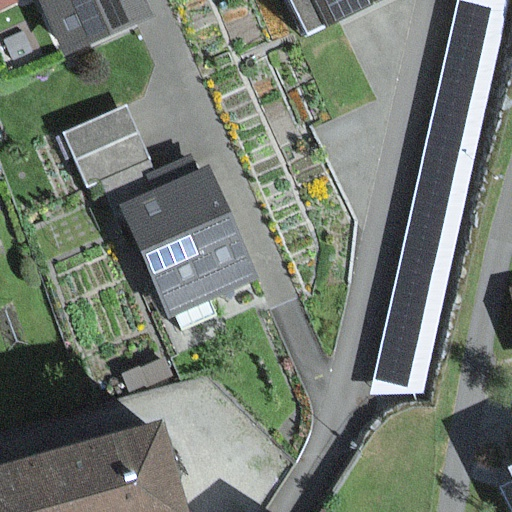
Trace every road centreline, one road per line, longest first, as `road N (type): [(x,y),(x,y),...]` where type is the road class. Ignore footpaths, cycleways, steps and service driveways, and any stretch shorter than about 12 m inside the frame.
road 1 (residential): [(279,511),(340,387),(433,0)]
road 2 (unclassified): [(511,266),(443,511)]
